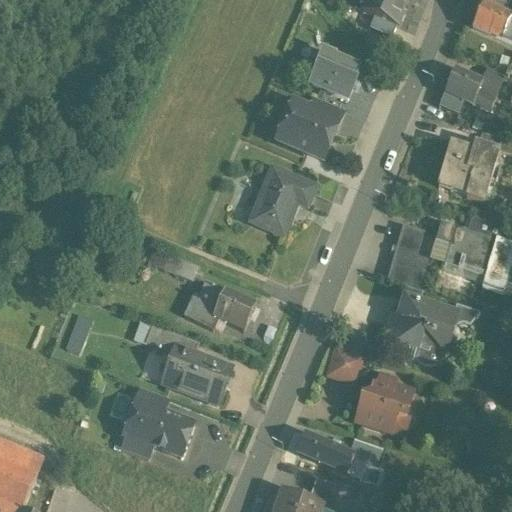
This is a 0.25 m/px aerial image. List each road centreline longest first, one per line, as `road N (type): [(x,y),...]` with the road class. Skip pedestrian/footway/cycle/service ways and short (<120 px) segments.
road 1 (residential): [(235,511),(443,0)]
road 2 (track): [(203,0),(103,220)]
road 3 (track): [(103,220),(317,307)]
